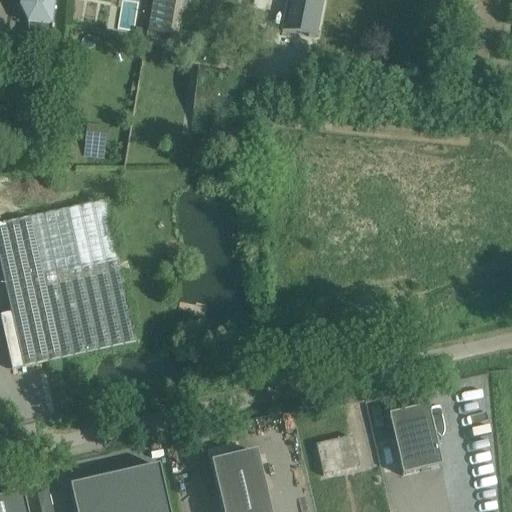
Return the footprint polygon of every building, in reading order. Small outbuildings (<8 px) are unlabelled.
[(24,0),(19,6),(27,24),(28,24),(29,38),(19,39),(21,64),(48,62),(47,48),(49,47),(55,0),(24,0)] [(152,0),(147,33),(169,37),(174,0),(152,0)] [(322,0),(288,0),(282,32),(315,38),(322,0)] [(245,76),(199,70),(194,108),(240,113),(242,97),(244,81),(245,76)] [(263,83),(244,81),(242,97),(303,102),(305,86),(284,84),(283,99),(262,97),(263,83)] [(108,128),(87,127),(86,144),(107,146),(108,128)] [(105,203),(0,226),(0,264),(23,369),(136,343),(105,203)] [(428,408),(388,417),(402,477),(441,468),(428,408)] [(316,447),(323,477),(359,469),(352,438),(316,447)] [(270,511),(256,454),(211,465),(221,511),(270,511)] [(74,511),(169,511),(159,467),(69,488),(74,511)] [(26,511),(22,494),(0,499),(0,511),(26,511)]
